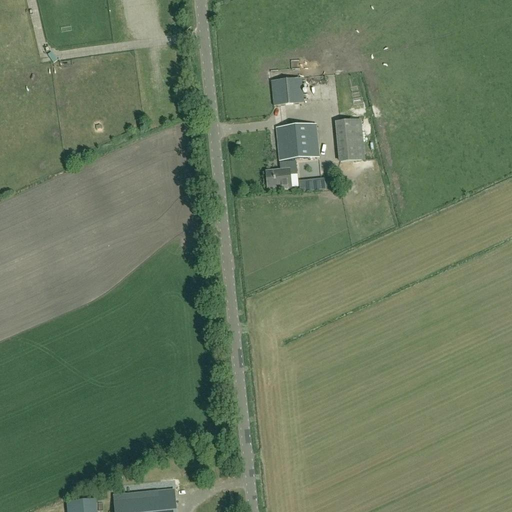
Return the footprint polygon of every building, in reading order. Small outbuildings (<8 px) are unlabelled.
[(274,107),(304,104),(301,79),(271,82),(274,107)] [(360,121),(336,123),(340,163),(364,161),(360,121)] [(315,125),(276,129),(279,162),(296,161),(319,158),(315,125)] [(298,176),(296,161),(279,162),(280,172),(265,174),(267,190),(281,188),(281,190),(291,189),(290,176),(298,176)] [(175,511),(174,491),(113,497),(114,511),(175,511)] [(67,511),(95,511),(95,501),(67,504),(67,511)]
